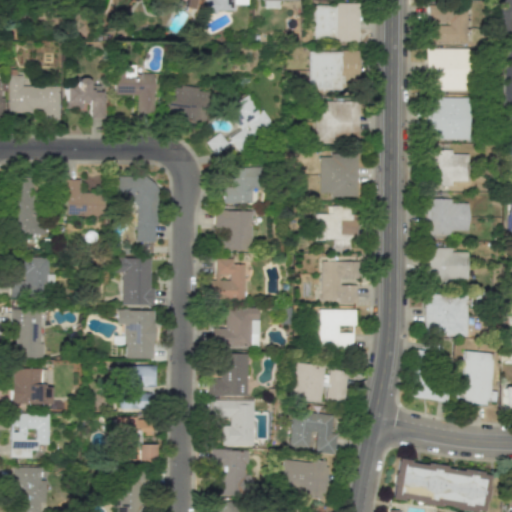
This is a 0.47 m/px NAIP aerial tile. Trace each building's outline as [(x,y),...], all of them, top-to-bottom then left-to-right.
[(193,0),(192,8),(183,6),(183,0),(193,0)] [(245,0),(245,4),(232,4),(232,10),(214,10),(214,12),(204,12),(204,0),(245,0)] [(310,4),(310,40),(355,40),(355,5),(310,4)] [(423,6),(462,6),(463,41),(424,41),(423,6)] [(422,50),(467,49),(469,89),(424,91),(422,50)] [(306,50),(306,88),(356,88),(356,50),(306,50)] [(151,113),(151,72),(132,72),(132,62),(111,62),(111,94),(135,94),(135,113),(151,113)] [(6,74),(20,75),(20,84),(57,84),(57,120),(40,120),(40,108),(30,108),(30,113),(5,113),(6,74)] [(73,85),(63,85),(63,107),(79,107),(79,101),(89,101),(89,115),(101,115),(101,97),(98,97),(98,85),(86,85),(86,80),(82,77),(77,76),(73,79),(73,85)] [(166,85),(160,119),(207,127),(213,92),(196,89),(196,87),(178,84),(178,87),(166,85)] [(212,155),(203,141),(216,132),(224,143),(229,139),(227,137),(239,129),(224,107),(245,93),(256,109),(260,107),(272,126),(235,152),(229,143),(212,155)] [(422,99),(465,98),(466,141),(423,142),(422,99)] [(312,100),(356,100),(356,143),(311,143),(312,100)] [(423,151),(470,151),(470,186),(423,186),(423,151)] [(318,156),(317,191),(329,191),(329,195),(355,196),(355,152),(328,152),(328,156),(318,156)] [(221,203),(249,203),(249,166),(221,167),(222,178),(227,178),(227,185),(220,185),(221,203)] [(111,176),(142,175),(157,190),(156,224),(151,224),(151,241),(133,241),(134,206),(125,197),(111,197),(111,176)] [(31,177),(11,177),(11,233),(40,233),(40,218),(32,218),(31,177)] [(76,178),(62,178),(62,215),(97,215),(98,192),(76,192),(76,178)] [(421,202),(464,204),(463,236),(420,235),(421,202)] [(347,213),(347,205),(328,205),(328,212),(311,212),(311,240),(329,240),(329,248),(347,248),(347,241),(354,241),(354,213),(347,213)] [(212,209),(211,227),(217,227),(216,249),(248,249),(249,210),(212,209)] [(422,251),(465,252),(464,284),(421,283),(422,251)] [(109,255),(148,256),(147,287),(151,287),(151,304),(119,304),(119,271),(108,271),(109,255)] [(13,257),(12,273),(22,273),(22,281),(14,281),(14,291),(50,291),(51,274),(45,274),(46,257),(13,257)] [(213,257),(230,257),(230,263),(242,263),(241,300),(207,299),(208,279),(212,279),(213,257)] [(317,260),(356,260),(356,278),(338,278),(338,284),(354,284),(354,303),(317,303),(317,260)] [(420,295),(464,298),(461,339),(417,336),(420,295)] [(222,306),(256,306),(256,318),(248,318),(248,347),(210,347),(210,327),(222,327),(222,306)] [(114,308),(152,309),(151,359),(122,359),(122,323),(114,323),(114,308)] [(8,309),(37,309),(37,342),(40,342),(40,358),(8,358),(8,309)] [(316,309),(352,309),(352,324),(335,324),(335,331),(349,331),(349,348),(316,348),(316,309)] [(493,354),(486,404),(455,400),(462,350),(493,354)] [(243,353),(243,395),(205,395),(205,377),(218,377),(218,353),(243,353)] [(289,361),(321,365),(316,401),(284,396),(289,361)] [(118,408),(147,407),(147,393),(137,393),(137,386),(153,386),(152,365),(117,366),(118,408)] [(9,368),(37,368),(36,383),(41,383),(41,386),(48,386),(48,403),(9,402),(9,368)] [(318,400),(340,402),(343,370),(326,368),(324,383),(320,382),(318,400)] [(409,398),(444,400),(445,379),(410,378),(409,398)] [(497,388),(511,388),(511,412),(497,412),(497,388)] [(209,398),(250,399),(249,445),(218,444),(218,424),(227,425),(227,416),(208,415),(209,398)] [(284,445),(289,407),(331,413),(328,431),(335,432),(332,454),(311,451),(314,430),(307,429),(304,449),(284,445)] [(46,413),(7,413),(7,457),(28,457),(28,450),(35,450),(35,443),(46,444),(46,413)] [(118,417),(118,434),(149,435),(150,418),(118,417)] [(152,443),(135,444),(136,460),(153,460),(152,443)] [(208,448),(244,450),(244,464),(242,464),(241,494),(217,493),(218,466),(208,465),(208,448)] [(394,457),(407,459),(406,461),(423,464),(423,462),(443,465),(443,467),(459,470),(459,468),(479,471),(479,473),(487,474),(485,485),(486,485),(484,501),(482,501),(481,511),(473,509),(473,511),(453,509),(453,506),(437,503),(436,506),(417,503),(417,500),(400,497),(400,500),(388,498),(390,484),(389,483),(391,471),(392,471),(394,457)] [(308,458),(323,460),(322,466),(325,466),(322,491),(319,491),(318,498),(275,493),(280,458),(307,462),(308,458)] [(38,466),(10,466),(10,483),(15,483),(15,500),(9,500),(8,511),(37,511),(37,500),(43,500),(43,480),(38,480),(38,466)] [(143,468),(111,468),(110,510),(136,511),(137,484),(143,484),(143,468)] [(511,479),(511,511),(499,511),(499,479),(511,479)] [(202,511),(201,505),(232,499),(234,511),(202,511)]
